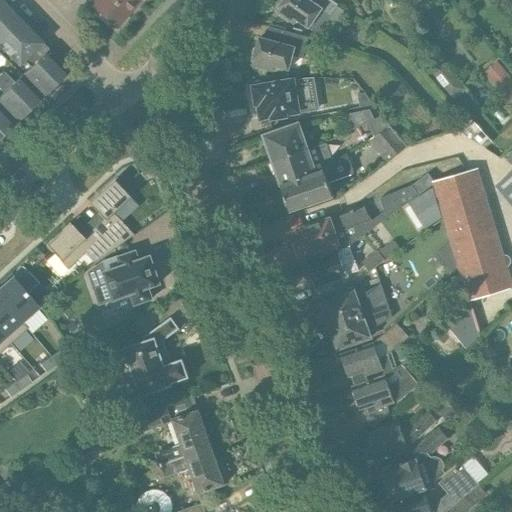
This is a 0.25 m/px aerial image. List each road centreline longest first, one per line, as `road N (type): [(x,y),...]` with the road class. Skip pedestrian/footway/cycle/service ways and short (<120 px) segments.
road 1 (residential): [(317,511),(163,54)]
road 2 (unclassified): [(0,209),(123,92)]
road 3 (residential): [(123,92),(31,0)]
